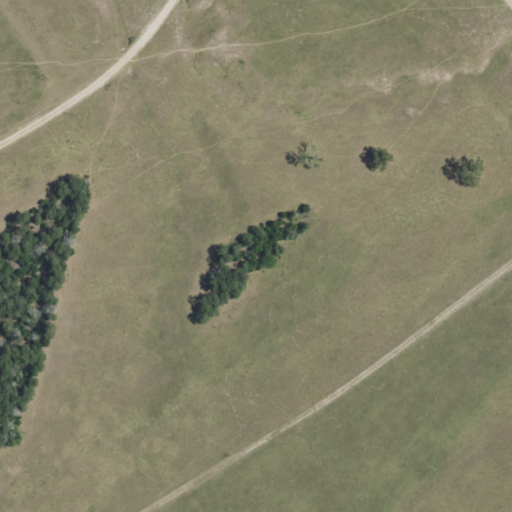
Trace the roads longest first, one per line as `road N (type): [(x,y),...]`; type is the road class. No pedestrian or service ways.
road 1 (residential): [(148,511),(511,257)]
road 2 (residential): [(0,135),(135,46),(170,0)]
